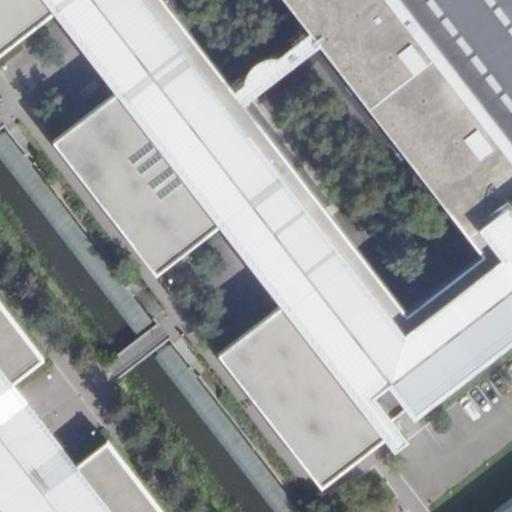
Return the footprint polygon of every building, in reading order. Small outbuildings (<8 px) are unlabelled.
[(223,351),(326,485),(511,338),(511,0),(0,0),(0,63),(72,8),(124,77),(48,135),(157,274),(232,218),(289,300),(223,351)] [(3,128),(0,130),(0,151),(144,336),(158,324),(3,128)] [(0,511),(163,511),(109,442),(73,470),(8,385),(42,358),(0,303),(0,511)] [(302,511),(170,343),(157,353),(279,511),(302,511)] [(511,511),(511,501),(497,511),(511,511)]
